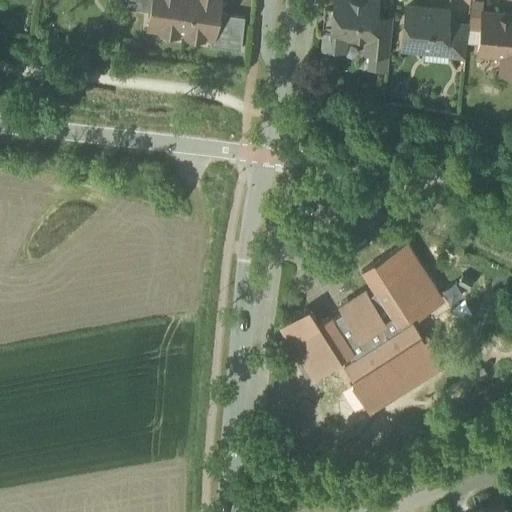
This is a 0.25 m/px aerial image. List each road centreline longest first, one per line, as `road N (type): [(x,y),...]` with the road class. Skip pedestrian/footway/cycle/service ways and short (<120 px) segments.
road 1 (residential): [(229,511),(263,163)]
road 2 (unclassified): [(0,129),(263,163)]
road 3 (residential): [(263,163),(287,0)]
